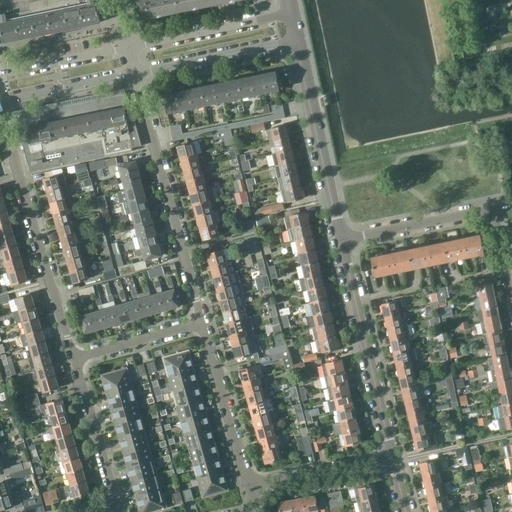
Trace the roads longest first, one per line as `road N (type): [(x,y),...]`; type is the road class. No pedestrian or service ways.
road 1 (residential): [(76,360),(1,101)]
road 2 (residential): [(205,326),(137,73)]
road 3 (tertiary): [(392,457),(341,241)]
road 4 (tertiary): [(341,241),(296,40)]
road 5 (residential): [(250,486),(205,326)]
road 6 (unclassified): [(292,13),(131,46)]
road 7 (unclassified): [(137,73),(296,40)]
road 8 (residential): [(118,509),(76,360)]
road 9 (unclassified): [(341,241),(492,210)]
road 10 (residential): [(250,486),(392,457)]
road 11 (unclassified): [(1,101),(137,73)]
road 12 (unclassified): [(131,46),(0,73)]
road 13 (residential): [(76,360),(205,326)]
